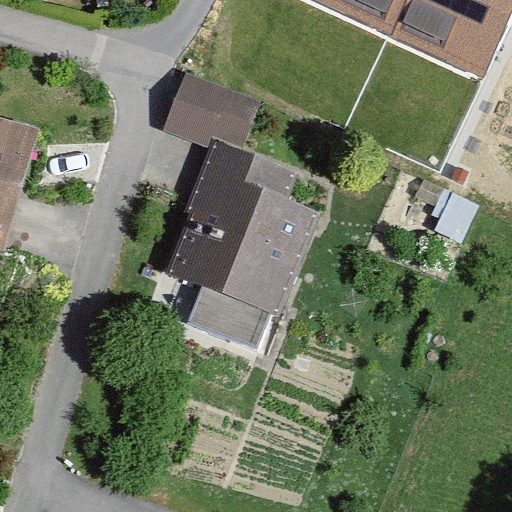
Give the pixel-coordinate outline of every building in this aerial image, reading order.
[(316,0),(392,35),(408,0),(316,0)] [(511,15),(511,0),(408,0),(392,35),(483,77),(511,15)] [(261,103),(186,73),(183,80),(177,95),(163,129),(208,147),(212,137),(243,149),(245,144),(261,103)] [(0,249),(5,251),(12,223),(38,128),(0,118),(0,249)] [(241,153),(217,144),(215,150),(166,275),(201,288),(187,324),(256,351),(271,313),(277,315),(317,212),(282,199),(292,173),(241,153)]
